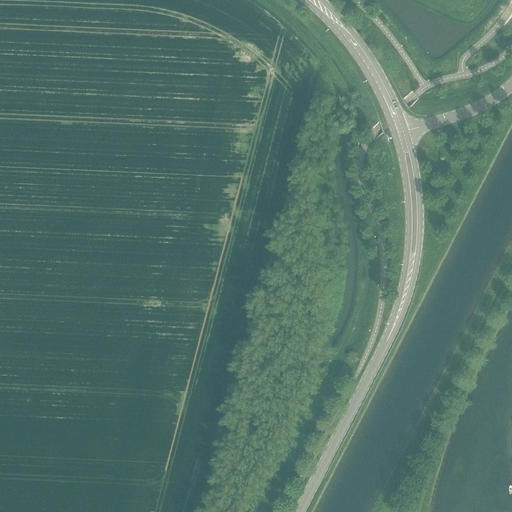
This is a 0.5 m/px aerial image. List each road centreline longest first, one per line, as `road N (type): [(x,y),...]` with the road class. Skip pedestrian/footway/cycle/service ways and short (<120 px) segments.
road 1 (tertiary): [(386,341),(405,306),(419,226),(419,192),(401,133)]
road 2 (tertiary): [(401,133),(406,271),(386,341)]
road 3 (tertiary): [(295,511),(386,341)]
road 4 (tertiary): [(401,133),(362,54),(313,0)]
road 5 (tertiary): [(401,133),(477,109),(511,85)]
